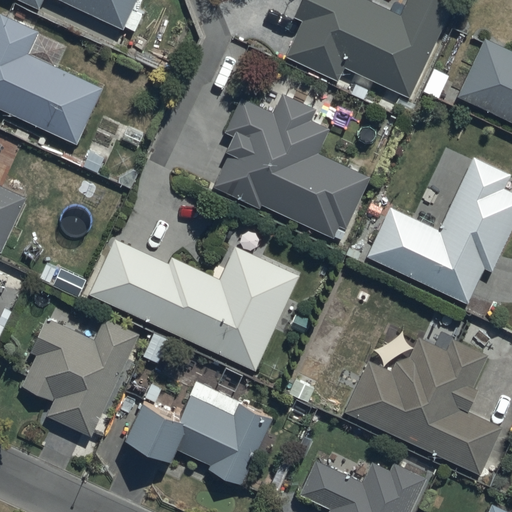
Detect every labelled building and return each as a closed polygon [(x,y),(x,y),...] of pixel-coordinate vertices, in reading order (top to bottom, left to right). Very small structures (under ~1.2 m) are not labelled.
[(27,0),(38,5),(40,0),(51,0),(50,3),(62,9),(66,0),(123,27),(135,0),(27,0)] [(301,16),(284,53),(338,77),(343,65),(409,94),(451,1),(449,0),(404,0),(400,11),(373,0),(299,0),(294,13),(301,16)] [(0,106),(76,141),(102,85),(56,64),(66,42),(37,29),(38,28),(0,10),(0,106)] [(511,48),(483,35),(455,94),(511,119),(511,48)] [(315,106),(280,91),(272,109),(240,94),(224,129),(232,132),(225,148),(228,149),(212,185),(258,205),(260,203),(341,238),(369,174),(318,152),(329,126),(310,117),(315,106)] [(390,204),(367,254),(467,301),(483,265),(492,269),(511,224),(511,189),(503,185),(510,171),(471,154),(438,226),(390,204)] [(0,248),(25,194),(0,182),(0,248)] [(167,260),(114,235),(88,291),(254,369),(299,273),(234,243),(219,275),(171,253),(167,260)] [(53,397),(46,411),(89,433),(139,331),(105,315),(99,326),(83,318),(78,329),(46,314),(30,348),(36,351),(21,382),(53,397)] [(345,410),(480,471),(501,424),(466,409),(477,386),(473,385),(488,352),(452,336),(447,347),(419,334),(413,346),(400,330),(374,346),(385,364),(368,357),(345,410)] [(328,342),(309,334),(300,356),(319,364),(328,342)] [(274,416),(194,377),(188,390),(190,392),(179,414),(143,396),(142,399),(125,390),(114,412),(131,420),(124,435),(169,457),(175,445),(211,462),(209,466),(242,482),(274,416)] [(299,491),(329,505),(325,511),(407,511),(426,474),(394,459),(390,468),(372,459),(362,480),(315,457),(299,491)] [(511,511),(511,510),(492,500),(486,511),(511,511)]
